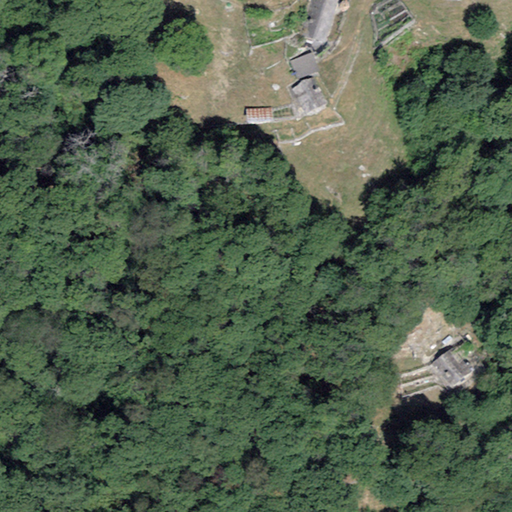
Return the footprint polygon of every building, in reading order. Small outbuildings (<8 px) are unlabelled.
[(337,0),(310,0),(302,34),(328,40),(337,0)] [(312,53),(290,62),(298,81),(319,72),(312,53)] [(313,77),(291,89),(305,116),(328,104),(313,77)] [(272,106),(245,109),(247,123),(274,120),(272,106)] [(454,348),(430,366),(448,391),(472,373),(454,348)]
